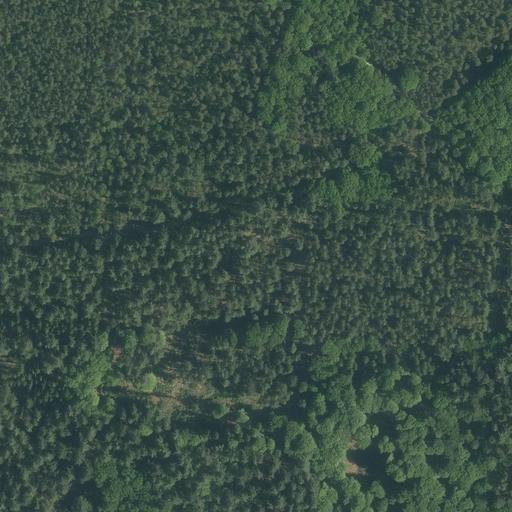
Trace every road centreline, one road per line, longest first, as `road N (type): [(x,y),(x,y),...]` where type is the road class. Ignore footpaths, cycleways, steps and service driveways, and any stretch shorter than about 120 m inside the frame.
road 1 (track): [(0,244),(145,228),(511,240)]
road 2 (track): [(511,449),(423,441),(381,414),(315,449),(185,437),(100,407)]
road 3 (track): [(511,174),(476,159),(294,0)]
road 4 (track): [(511,26),(424,116)]
